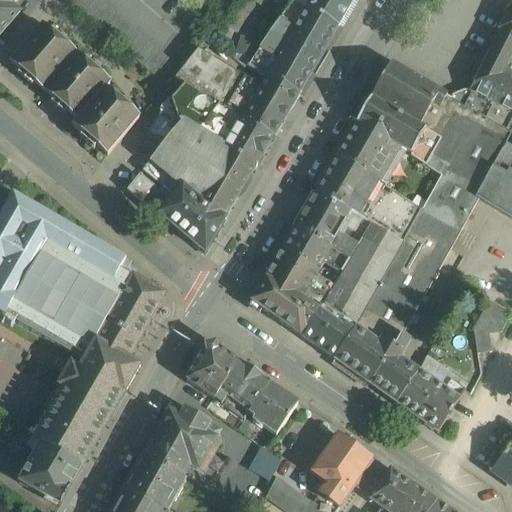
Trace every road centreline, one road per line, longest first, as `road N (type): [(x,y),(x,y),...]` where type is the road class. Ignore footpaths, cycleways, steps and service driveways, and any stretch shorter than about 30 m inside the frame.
road 1 (residential): [(395,0),(209,300)]
road 2 (residential): [(209,300),(475,511)]
road 3 (residential): [(209,300),(0,123)]
road 4 (residential): [(209,300),(83,511)]
road 5 (unknown): [(445,458),(511,354)]
